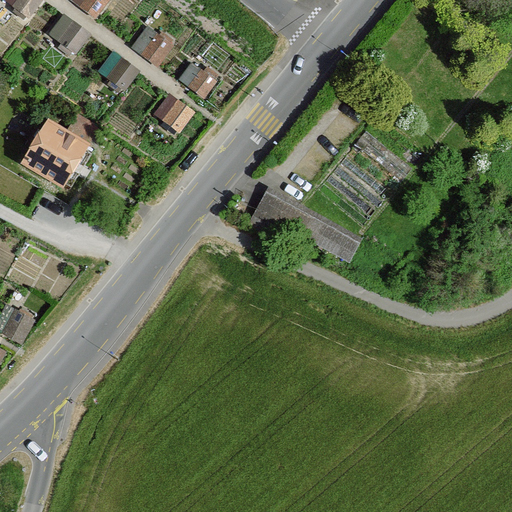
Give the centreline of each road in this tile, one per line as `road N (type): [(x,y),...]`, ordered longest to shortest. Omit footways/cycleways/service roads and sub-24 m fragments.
road 1 (tertiary): [(42,394),(366,0)]
road 2 (track): [(511,299),(465,319),(419,315),(190,214)]
